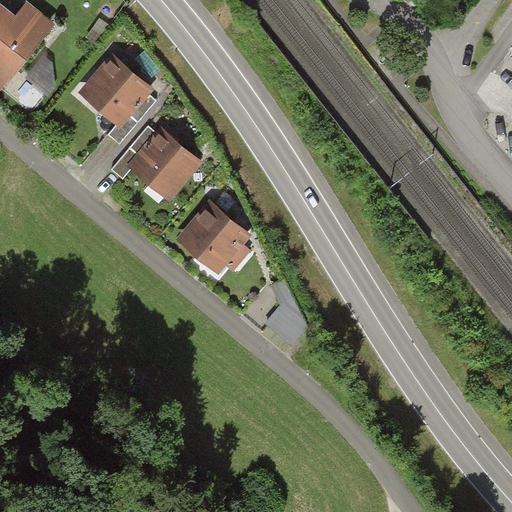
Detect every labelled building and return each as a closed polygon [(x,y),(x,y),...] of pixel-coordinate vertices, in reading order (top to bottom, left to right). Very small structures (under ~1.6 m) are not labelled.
[(16,17),(0,4),(0,90),(1,92),(8,82),(11,84),(56,26),(27,3),(16,17)] [(150,96),(154,91),(112,55),(79,94),(102,114),(117,126),(121,130),(150,96)] [(156,102),(150,96),(121,130),(117,126),(109,135),(120,145),(156,102)] [(128,168),(157,132),(148,126),(112,171),(124,180),(131,171),(128,168)] [(157,132),(128,168),(131,171),(170,203),(203,164),(168,135),(160,128),(157,132)] [(252,236),(209,201),(176,241),(219,276),(227,267),(234,272),(250,252),(243,246),(252,236)] [(265,324),(293,347),(309,328),(286,280),(272,286),(281,306),(265,324)]
